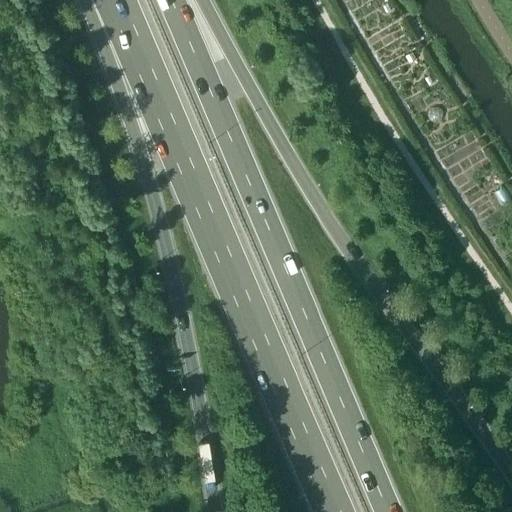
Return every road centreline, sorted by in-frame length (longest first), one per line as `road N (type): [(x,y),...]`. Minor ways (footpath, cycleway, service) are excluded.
road 1 (trunk): [(511,478),(302,182),(193,0)]
road 2 (trunk): [(114,0),(334,511)]
road 3 (trunk): [(387,511),(170,0)]
road 4 (trunk): [(106,0),(172,276),(213,511)]
